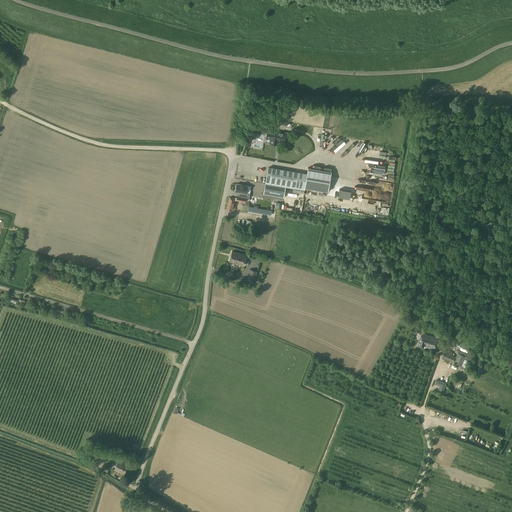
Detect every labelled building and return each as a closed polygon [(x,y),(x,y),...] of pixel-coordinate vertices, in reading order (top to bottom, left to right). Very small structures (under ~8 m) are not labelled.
[(266,138),(270,139),(270,143),(277,145),(278,140),(284,141),(286,133),(267,130),(266,138)] [(319,158),(318,164),(332,167),(332,163),(337,164),(338,158),(333,157),(332,160),(329,159),(329,157),(323,155),(323,159),(319,158)] [(261,167),(258,182),(271,185),(271,184),(283,186),(284,184),(287,184),(286,187),(304,190),(304,188),(328,191),(331,171),(308,167),(307,174),(289,171),(288,172),(277,170),(278,167),(263,165),(262,168),(261,167)] [(376,177),(398,180),(399,176),(390,175),(390,172),(383,171),(382,174),(376,174),(376,177)] [(248,186),(236,184),(235,191),(239,192),(239,193),(241,194),(240,196),(249,198),(250,193),(246,193),(248,186)] [(285,189),(265,186),(263,196),(283,199),(285,189)] [(338,197),(350,199),(352,191),(339,189),(338,197)] [(226,209),(234,211),(236,202),(235,202),(236,201),(241,202),(244,203),(246,198),(237,197),(237,198),(235,198),(235,199),(229,197),(226,209)] [(248,206),(248,211),(271,215),(272,210),(248,206)] [(232,251),(229,261),(243,266),(246,255),(232,251)] [(249,269),(246,281),(253,284),(257,271),(249,269)] [(418,345),(423,347),(424,345),(435,349),(437,342),(443,344),(444,340),(439,339),(422,333),(418,345)] [(444,352),(442,357),(454,362),(463,366),(467,358),(466,357),(458,353),(456,357),(444,352)] [(441,386),(439,390),(443,391),(447,382),(437,378),(435,383),(441,386)] [(104,451),(100,457),(106,460),(109,453),(104,451)] [(114,469),(124,474),(128,465),(118,460),(114,469)]
